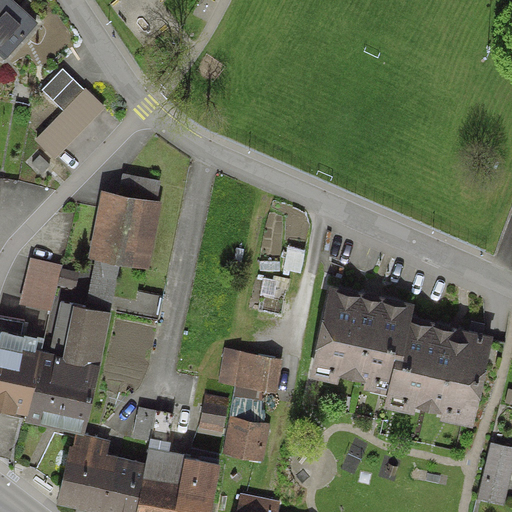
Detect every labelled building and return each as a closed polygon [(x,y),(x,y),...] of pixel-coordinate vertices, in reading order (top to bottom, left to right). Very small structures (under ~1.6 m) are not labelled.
[(18,8),(9,0),(0,0),(0,56),(1,57),(34,23),(22,12),(20,14),(16,10),(18,8)] [(53,158),(101,108),(61,69),(40,90),(61,111),(34,139),(53,158)] [(40,174),(48,166),(37,156),(30,164),(40,174)] [(144,266),(156,202),(125,196),(122,213),(99,209),(90,256),(144,266)] [(20,303),(49,310),(59,267),(30,260),(20,303)] [(379,378),(390,381),(405,321),(408,308),(330,291),(314,364),(326,367),(326,368),(379,380),(379,378)] [(48,353),(40,351),(26,410),(42,413),(40,420),(82,430),(107,312),(59,301),(48,353)] [(0,403),(26,410),(40,351),(39,352),(17,348),(22,321),(0,317),(0,403)] [(476,337),(405,321),(390,381),(387,394),(400,397),(399,398),(449,410),(450,408),(462,411),(470,378),(476,380),(485,339),(479,338),(480,336),(476,335),(476,337)] [(480,336),(483,326),(469,323),(466,333),(476,335),(480,336)] [(220,383),(235,385),(240,353),(225,350),(220,383)] [(279,360),(240,353),(235,385),(273,392),(279,360)] [(198,425),(221,430),(224,409),(202,404),(198,425)] [(132,437),(148,440),(154,412),(137,409),(132,437)] [(144,462),(143,466),(136,496),(157,501),(177,497),(209,503),(217,465),(163,455),(166,443),(165,442),(170,416),(154,412),(148,440),(144,462)] [(223,453),(259,460),(266,425),(230,418),(223,453)] [(108,490),(114,459),(103,456),(106,442),(74,434),(71,448),(68,448),(57,498),(86,506),(85,507),(103,511),(117,511),(122,494),(108,490)] [(479,497),(497,501),(508,452),(491,447),(479,497)] [(108,490),(122,494),(117,511),(132,511),(136,496),(143,466),(114,459),(108,490)] [(206,511),(209,503),(177,497),(157,501),(136,496),(132,511),(206,511)] [(274,511),(275,508),(238,501),(236,511),(233,510),(232,511),(274,511)]
